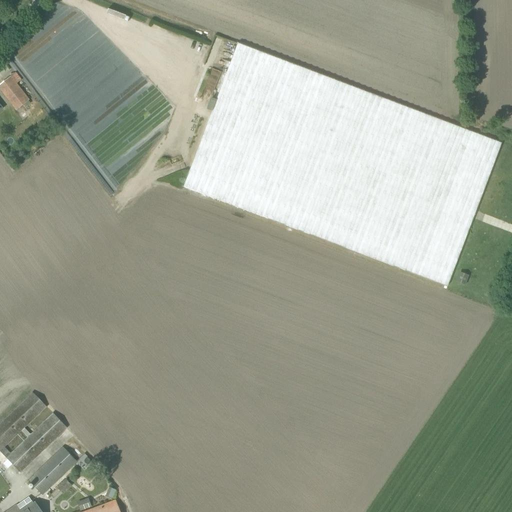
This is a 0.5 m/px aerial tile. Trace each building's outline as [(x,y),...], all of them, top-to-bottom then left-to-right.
[(511,0),(504,0),(486,95),(508,100),(507,106),(511,107),(511,0)] [(447,286),(476,210),(501,143),(238,44),(212,112),(184,186),(447,286)] [(16,84),(21,80),(15,73),(10,77),(0,84),(0,88),(17,110),(25,104),(27,107),(31,103),(29,101),(29,100),(16,84)] [(161,170),(162,175),(184,169),(183,164),(161,170)] [(53,414),(11,454),(4,447),(46,406),(33,393),(0,423),(0,451),(20,472),(66,427),(53,414)] [(63,447),(28,480),(42,495),(77,461),(63,447)] [(66,479),(57,488),(63,494),(72,485),(66,479)] [(120,511),(116,501),(85,511),(120,511)] [(41,511),(34,502),(21,511),(16,505),(4,511),(41,511)]
